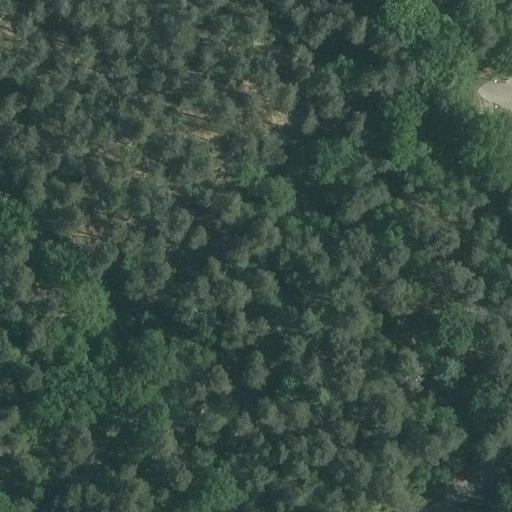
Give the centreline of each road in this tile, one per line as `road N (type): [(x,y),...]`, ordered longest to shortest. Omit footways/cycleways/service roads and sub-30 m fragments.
road 1 (track): [(61,511),(124,427),(133,348),(118,328)]
road 2 (track): [(118,328),(0,168)]
